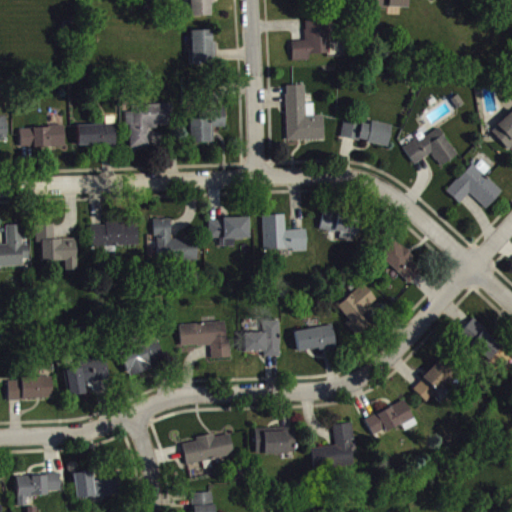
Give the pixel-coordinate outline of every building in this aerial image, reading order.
[(190,0),(191,22),(213,21),(212,9),(216,9),(215,0),(190,0)] [(376,0),(376,12),(410,13),(410,0),(376,0)] [(294,66),(311,65),(311,59),(332,58),(330,24),(306,25),(307,45),(293,46),(294,66)] [(192,35),(194,69),(214,68),(213,34),(192,35)] [(289,144),(326,143),(325,120),(316,120),(316,108),(307,108),(307,90),(288,90),(289,144)] [(151,152),(150,132),(176,131),(175,108),(130,110),(132,152),(151,152)] [(227,132),(226,114),(211,114),(212,123),(191,123),(192,148),(215,147),(215,132),(227,132)] [(511,155),(511,153),(511,117),(493,136),(511,155)] [(8,122),(0,122),(0,143),(8,144),(8,122)] [(393,130),(372,126),(372,129),(346,125),(342,143),(389,151),(393,130)] [(79,151),(118,150),(117,129),(79,130),(79,151)] [(22,152),(66,151),(66,131),(22,132),(22,152)] [(406,155),(416,170),(433,158),(443,171),(459,160),(440,131),(406,155)] [(486,180),(492,173),(480,162),(449,197),(461,208),(471,198),(488,214),(504,196),(486,180)] [(322,234),(342,238),(341,244),(358,247),(362,223),(325,216),(322,234)] [(264,220),(265,256),(309,254),(308,234),(287,235),(287,220),(264,220)] [(251,223),(210,224),(210,243),(220,243),(221,251),(237,251),(237,244),(251,243),(251,223)] [(199,264),(199,244),(173,244),(173,224),(156,224),(157,247),(153,247),(153,265),(199,264)] [(140,251),(140,227),(91,229),(92,252),(140,251)] [(0,271),(24,271),(24,263),(31,263),(30,249),(25,250),(24,229),(8,230),(8,250),(0,249),(0,271)] [(44,266),(67,266),(67,275),(78,275),(78,244),(56,244),(56,229),(38,230),(38,247),(44,247),(44,266)] [(411,288),(423,275),(412,265),(414,261),(395,244),(380,261),(411,288)] [(352,325),(348,328),(356,337),(372,323),(366,316),(379,304),(364,288),(339,311),(352,325)] [(282,361),(281,325),(265,326),(265,338),(245,338),(246,356),(266,356),(266,362),(282,361)] [(504,350),(474,325),(461,342),(490,366),(504,350)] [(181,330),(183,352),(213,349),(214,364),(232,363),(229,326),(181,330)] [(337,352),(335,331),(297,335),(299,356),(337,352)] [(167,366),(160,344),(122,357),(130,381),(152,373),(151,371),(167,366)] [(86,387),(110,385),(108,359),(83,362),(84,373),(67,374),(70,401),(87,399),(86,387)] [(430,409),(459,378),(443,363),(414,394),(430,409)] [(10,384),(10,405),(54,403),(54,382),(10,384)] [(406,435),(418,429),(406,405),(367,424),(375,442),(404,429),(406,435)] [(314,472),(356,469),(354,428),(336,429),(337,451),(313,452),(314,472)] [(297,433),(267,434),(267,433),(257,433),(258,459),(298,458),(297,433)] [(188,469),(236,460),(232,439),(216,442),(215,439),(197,442),(198,446),(184,449),(188,469)] [(121,499),(119,483),(95,486),(94,476),(75,478),(78,504),(121,499)] [(19,511),(29,511),(28,501),(49,501),(49,496),(62,496),(62,479),(18,481),(19,511)] [(194,498),(194,511),(216,511),(216,497),(194,498)]
